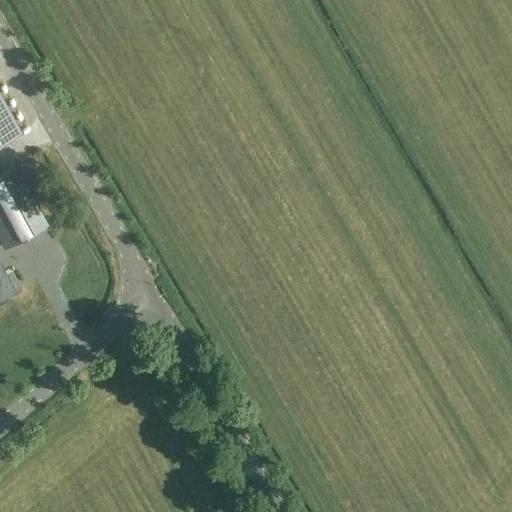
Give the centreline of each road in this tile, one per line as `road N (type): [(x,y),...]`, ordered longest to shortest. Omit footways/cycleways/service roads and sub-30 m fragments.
road 1 (unclassified): [(147,294),(0,39)]
road 2 (unclassified): [(279,511),(147,294)]
road 3 (unclassified): [(0,428),(147,294)]
